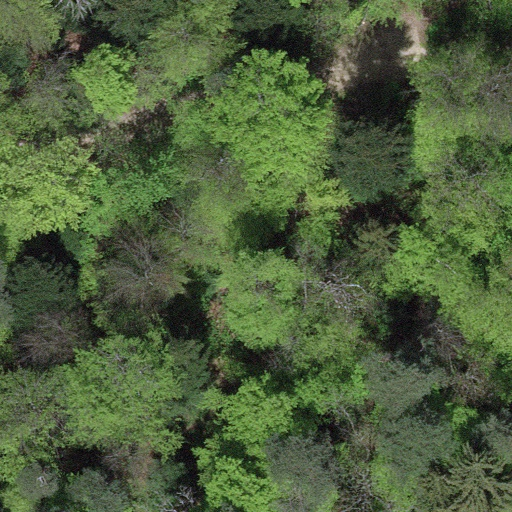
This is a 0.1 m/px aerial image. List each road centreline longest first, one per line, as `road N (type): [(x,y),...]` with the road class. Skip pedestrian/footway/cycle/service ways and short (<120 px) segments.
road 1 (track): [(0,494),(137,432),(511,325)]
road 2 (track): [(0,151),(323,65),(511,58)]
road 3 (track): [(459,0),(323,65)]
